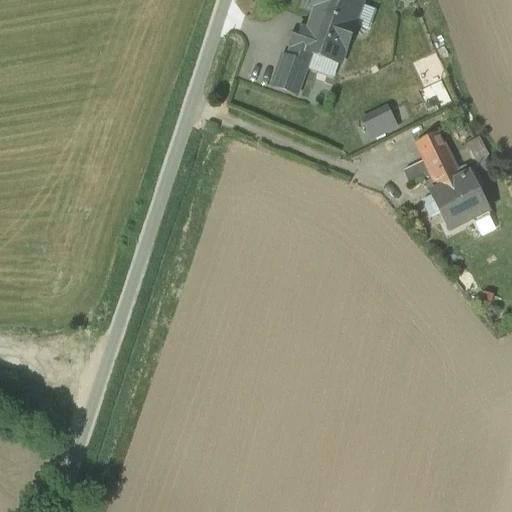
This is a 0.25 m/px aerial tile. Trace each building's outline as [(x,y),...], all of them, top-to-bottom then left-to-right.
[(360,5),(346,0),(324,0),(320,11),(354,23),(360,5)] [(379,6),(362,0),(360,5),(354,23),(371,29),(379,6)] [(354,23),(320,11),(305,52),(339,65),(340,63),(354,23)] [(371,29),(354,23),(340,63),(357,69),(371,29)] [(306,67),(282,59),(272,88),(296,96),(306,67)] [(371,71),(352,81),(368,112),(387,101),(371,71)] [(365,118),(376,141),(405,127),(394,104),(365,118)] [(438,133),(415,145),(424,163),(447,151),(438,133)] [(484,137),(472,143),(484,167),(496,162),(484,137)] [(457,172),(447,151),(424,163),(430,175),(433,181),(426,184),(449,231),(488,212),(467,167),(457,172)] [(424,163),(403,173),(410,186),(430,175),(424,163)]
